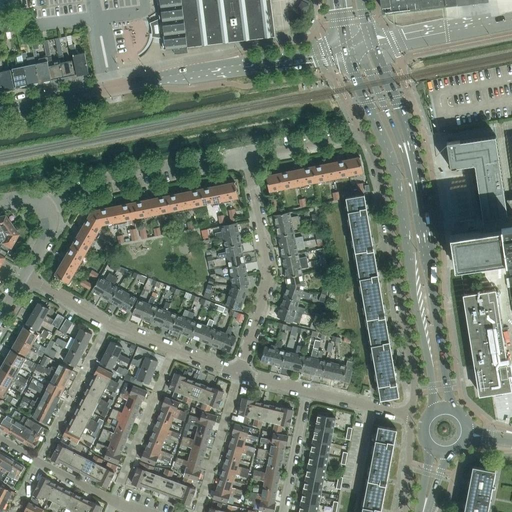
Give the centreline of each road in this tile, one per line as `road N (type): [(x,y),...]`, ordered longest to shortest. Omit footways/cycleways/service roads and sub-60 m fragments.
road 1 (residential): [(246,156),(362,134),(386,210),(414,383),(410,416)]
road 2 (secondary): [(349,51),(395,173),(434,411)]
road 3 (tertiary): [(0,110),(349,51)]
road 4 (secondary): [(450,409),(413,166)]
road 5 (residential): [(238,373),(269,275),(246,156)]
road 6 (residential): [(43,205),(109,176),(246,156)]
road 7 (residential): [(113,500),(173,349)]
road 8 (residential): [(37,462),(109,324)]
road 9 (residential): [(198,511),(238,373)]
road 10 (unclassified): [(374,45),(511,19)]
road 11 (secondary): [(413,166),(365,63),(349,51)]
road 12 (secondary): [(413,166),(411,140),(374,45)]
road 13 (residential): [(283,511),(306,390)]
